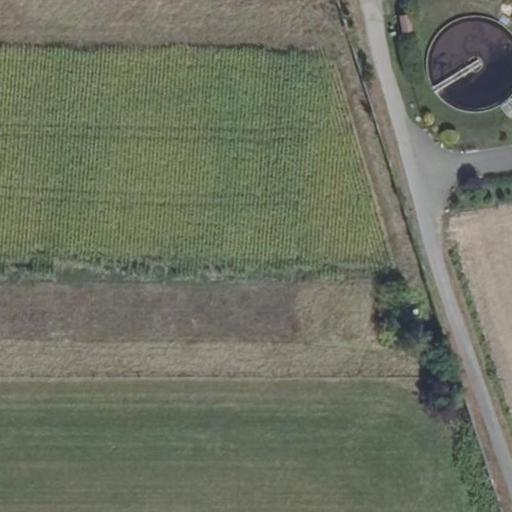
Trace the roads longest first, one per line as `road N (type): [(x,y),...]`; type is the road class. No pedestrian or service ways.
road 1 (track): [(511,498),(422,234),(396,123)]
road 2 (track): [(333,7),(164,0)]
road 3 (track): [(360,0),(396,123)]
